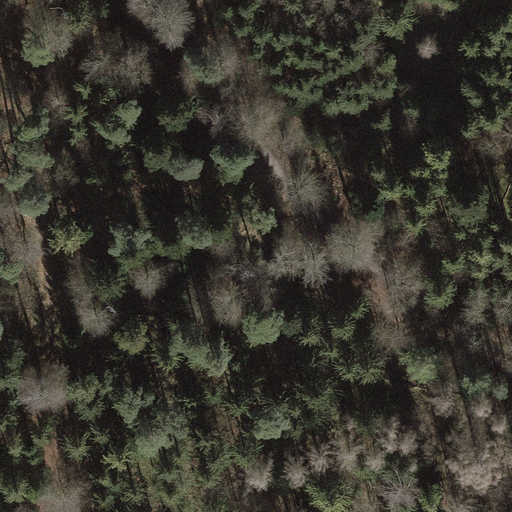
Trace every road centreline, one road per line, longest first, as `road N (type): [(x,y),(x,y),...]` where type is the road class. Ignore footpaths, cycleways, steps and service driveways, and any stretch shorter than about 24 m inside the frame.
road 1 (track): [(156,0),(235,113),(335,222),(511,375)]
road 2 (track): [(50,0),(29,167),(44,511)]
